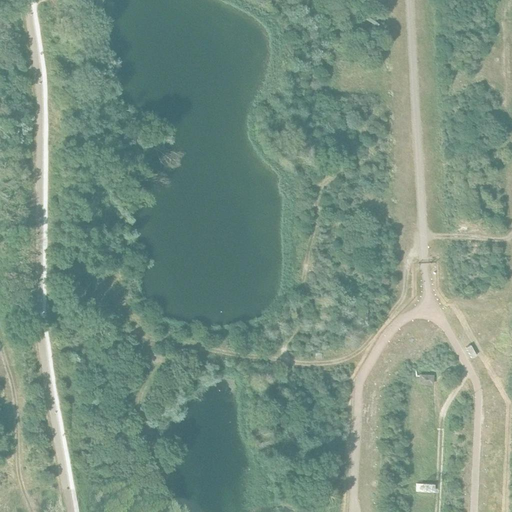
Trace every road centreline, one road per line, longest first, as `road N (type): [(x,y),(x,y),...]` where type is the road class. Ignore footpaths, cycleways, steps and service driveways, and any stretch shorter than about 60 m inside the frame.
road 1 (unknown): [(61,511),(32,330),(31,93),(16,0)]
road 2 (track): [(158,511),(134,402),(154,362),(188,349),(328,364),(366,344),(423,278)]
road 3 (track): [(425,313),(408,0)]
road 4 (track): [(30,511),(20,478),(21,389),(0,317)]
